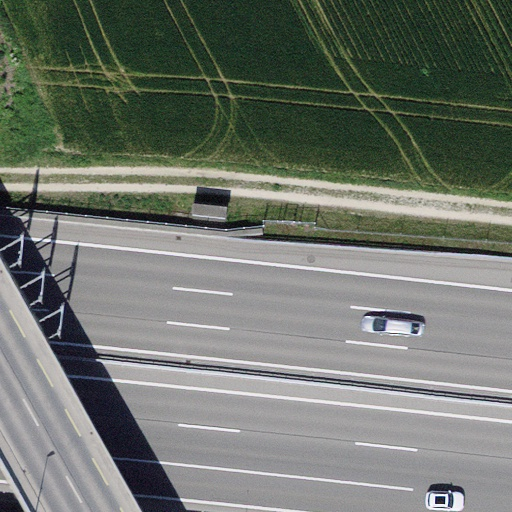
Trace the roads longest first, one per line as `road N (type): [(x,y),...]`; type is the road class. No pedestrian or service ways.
road 1 (motorway): [(511,341),(0,286)]
road 2 (track): [(0,177),(214,182),(511,212)]
road 3 (motorway): [(0,412),(415,469)]
road 4 (motorway): [(0,454),(415,469)]
road 5 (tertiary): [(87,511),(0,354)]
